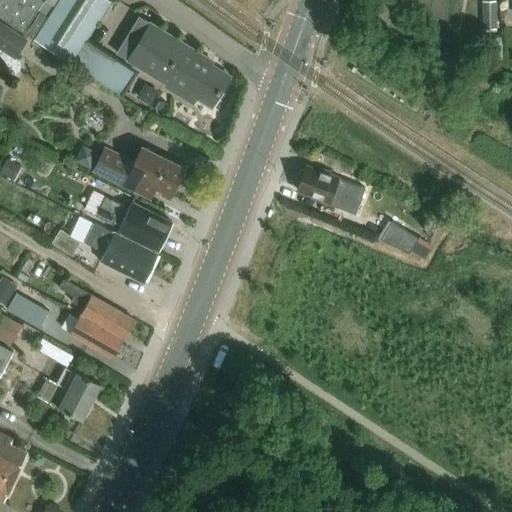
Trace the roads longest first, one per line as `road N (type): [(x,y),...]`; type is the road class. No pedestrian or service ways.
road 1 (secondary): [(107,511),(282,83)]
road 2 (unclassified): [(282,83),(156,0)]
